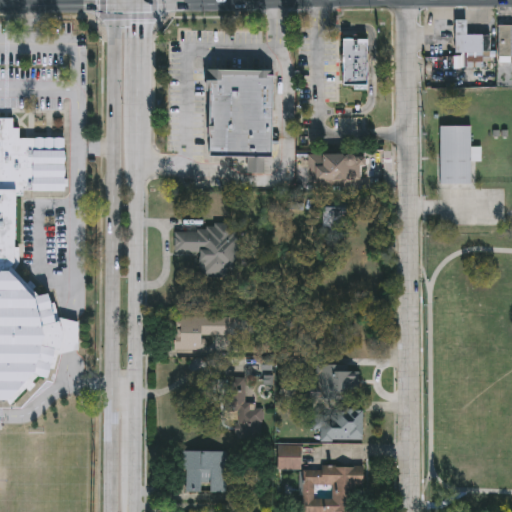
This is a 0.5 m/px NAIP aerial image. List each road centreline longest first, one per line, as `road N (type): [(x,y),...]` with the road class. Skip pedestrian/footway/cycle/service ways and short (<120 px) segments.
road 1 (residential): [(402,0),(410,511)]
road 2 (primary): [(134,511),(140,0)]
road 3 (primary): [(118,0),(114,511)]
